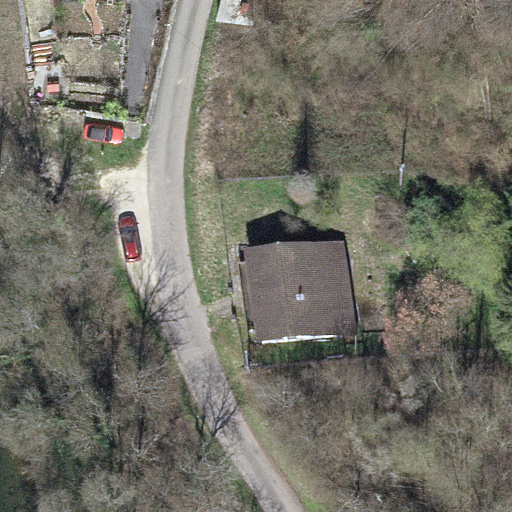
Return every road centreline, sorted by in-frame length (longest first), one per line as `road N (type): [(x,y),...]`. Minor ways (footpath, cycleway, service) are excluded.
road 1 (unclassified): [(277,511),(203,367),(177,281),(169,157),(194,0)]
road 2 (unknown): [(0,37),(37,145),(76,181),(171,231)]
